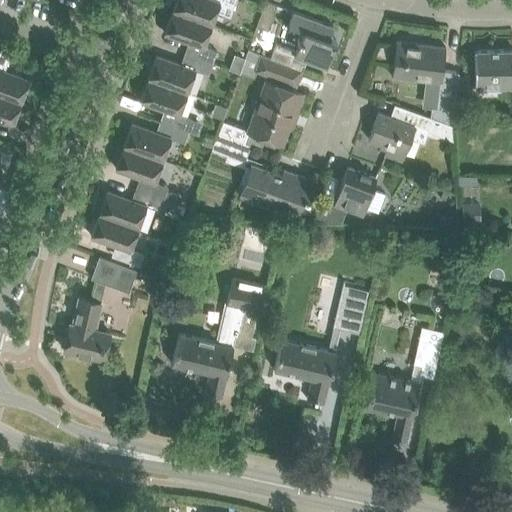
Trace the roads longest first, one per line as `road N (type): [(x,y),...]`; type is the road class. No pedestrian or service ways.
road 1 (unclassified): [(20,263),(92,55)]
road 2 (unclassified): [(208,469),(0,398)]
road 3 (unclassified): [(0,438),(208,469)]
road 4 (residential): [(320,157),(376,0)]
